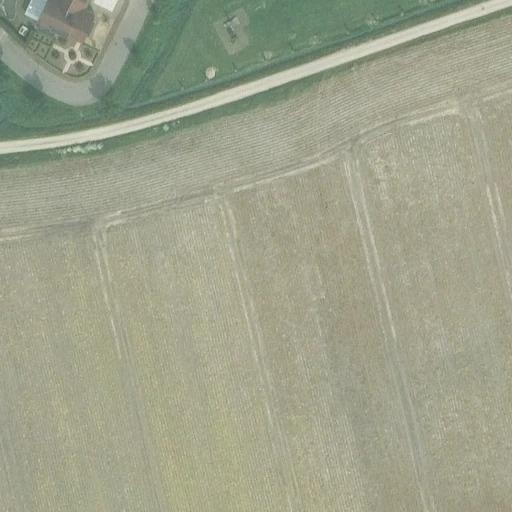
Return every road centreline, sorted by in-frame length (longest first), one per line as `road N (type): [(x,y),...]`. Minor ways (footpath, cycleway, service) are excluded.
road 1 (residential): [(0,147),(143,125),(509,0)]
road 2 (residential): [(0,46),(36,81),(83,95),(113,68),(145,0)]
